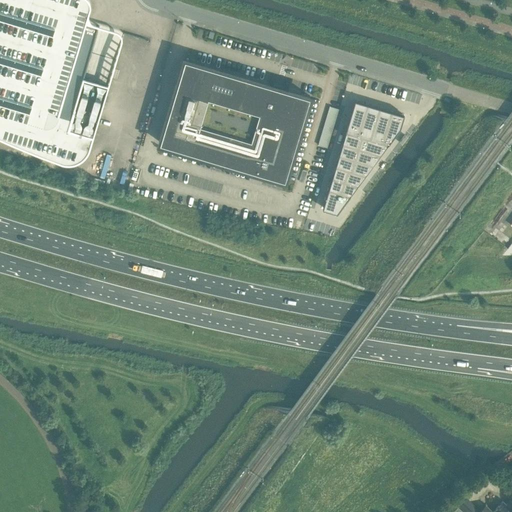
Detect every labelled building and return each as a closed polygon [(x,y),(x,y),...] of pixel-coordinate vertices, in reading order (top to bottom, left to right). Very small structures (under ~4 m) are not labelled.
[(0,0),(0,138),(4,140),(12,144),(21,147),(29,151),(37,154),(45,157),(62,163),(65,164),(68,164),(71,164),(74,163),(77,162),(80,161),(83,159),(85,157),(87,154),(88,151),(90,148),(109,85),(83,78),(99,26),(86,22),(90,9),(90,7),(90,5),(90,3),(89,1),(88,0),(0,0)] [(184,58),(159,142),(285,179),(310,96),(184,58)] [(355,100),(346,131),(358,134),(367,104),(355,100)] [(367,104),(358,134),(362,135),(370,138),(380,107),(367,104)] [(380,107),(370,138),(382,141),(392,111),(380,107)] [(392,111),(382,141),(388,143),(400,127),(403,114),(392,111)] [(346,131),(342,142),(358,147),(362,135),(358,134),(346,131)] [(362,135),(358,147),(380,153),(388,143),(382,141),(370,138),(362,135)] [(342,142),(339,154),(355,158),(358,147),(342,142)] [(358,147),(355,158),(372,164),(380,153),(358,147)] [(339,154),(335,165),(348,169),(352,170),(355,158),(339,154)] [(355,158),(352,170),(365,174),(372,164),(355,158)] [(335,165),(332,176),(345,180),(348,169),(335,165)] [(348,169),(345,180),(357,184),(365,174),(352,170),(348,169)] [(332,176),(329,188),(341,192),(345,180),(332,176)] [(345,180),(341,192),(350,194),(357,184),(345,180)] [(329,188),(323,208),(337,212),(350,194),(341,192),(329,188)] [(437,511),(475,511),(477,510),(465,499),(452,511),(449,511),(444,506),(437,511)] [(511,511),(511,500),(510,499),(507,502),(504,499),(494,510),(486,503),(477,511),(511,511)]
